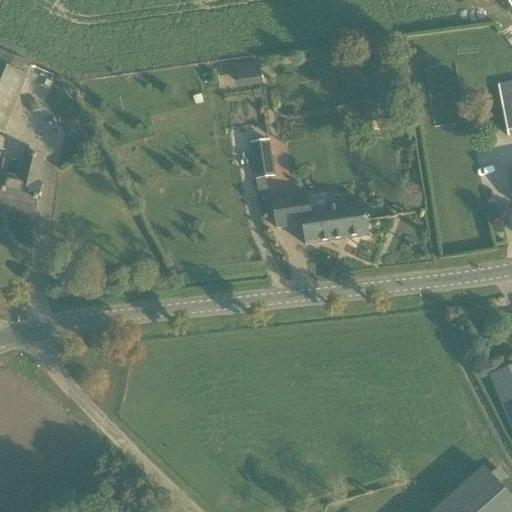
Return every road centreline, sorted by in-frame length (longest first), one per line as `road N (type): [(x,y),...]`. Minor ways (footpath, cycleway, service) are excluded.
road 1 (unclassified): [(0,343),(74,321),(511,269)]
road 2 (unknown): [(17,337),(193,511)]
